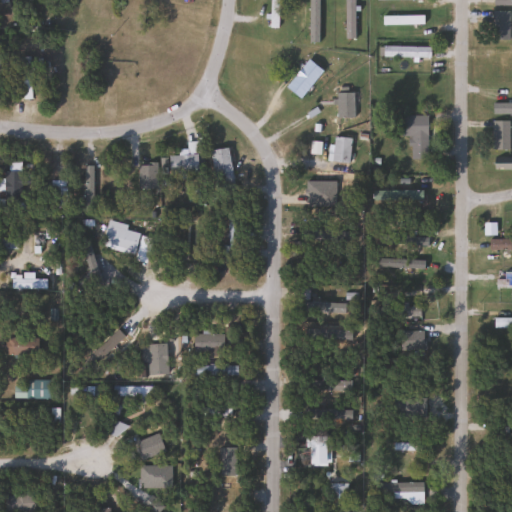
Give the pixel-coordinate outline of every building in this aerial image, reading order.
[(269,0),(269,27),(277,27),(276,0),(269,0)] [(491,10),(508,10),(508,39),(491,39),(491,10)] [(429,46),(429,58),(381,58),(381,46),(429,46)] [(20,98),(20,57),(29,57),(29,98),(20,98)] [(284,86),(307,60),(321,72),(297,98),(284,86)] [(334,92),(352,92),(352,118),(334,118),(334,92)] [(399,136),(399,116),(426,116),(426,159),(408,159),(408,136),(399,136)] [(490,150),(490,121),(507,121),(507,150),(490,150)] [(330,161),(332,136),(349,138),(347,163),(330,161)] [(185,142),(195,141),(197,172),(167,174),(166,156),(186,154),(185,142)] [(215,191),(208,150),(226,147),(233,188),(215,191)] [(92,212),(83,212),(83,168),(92,168),(92,212)] [(20,170),(20,199),(2,199),(2,170),(20,170)] [(237,261),(226,261),(226,214),(237,214),(237,261)] [(132,252),(100,241),(106,224),(137,234),(132,252)] [(511,250),(487,250),(487,238),(511,238),(511,250)] [(406,277),(406,241),(415,241),(415,277),(406,277)] [(511,271),(511,288),(495,288),(495,271),(511,271)] [(341,312),(300,312),(300,302),(341,302),(341,312)] [(511,317),(511,327),(492,327),(492,317),(511,317)] [(221,333),(221,350),(191,350),(191,333),(221,333)] [(28,337),(28,354),(4,354),(4,337),(28,337)] [(234,376),(188,376),(188,365),(234,365),(234,376)] [(48,398),(24,398),(24,379),(48,379),(48,398)] [(348,390),(308,390),(308,380),(348,380),(348,390)] [(152,395),(111,395),(111,386),(152,386),(152,395)] [(96,389),(96,395),(75,394),(76,387),(96,389)] [(100,431),(107,417),(126,426),(119,440),(100,431)] [(511,442),(495,442),(495,432),(511,432),(511,442)] [(306,465),(306,436),(327,436),(327,465),(306,465)] [(391,500),(391,492),(374,492),(374,482),(420,482),(421,500),(391,500)] [(33,494),(33,511),(3,511),(3,494),(33,494)]
